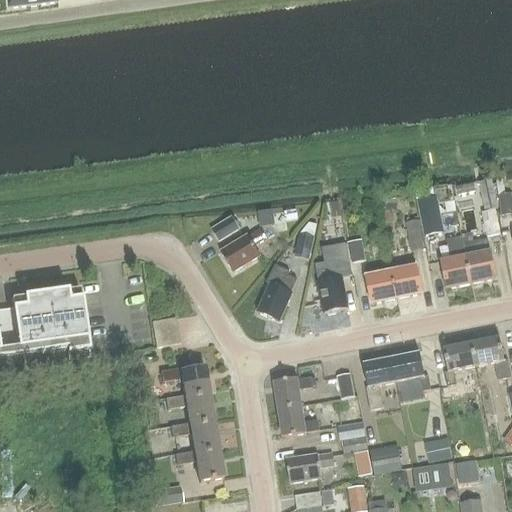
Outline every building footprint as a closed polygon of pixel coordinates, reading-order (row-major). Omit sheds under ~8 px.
[(56,0),(8,0),(10,11),(30,8),(30,9),(38,8),(38,7),(57,4),(56,0)] [(479,184),(482,195),(485,213),(496,211),(498,211),(493,182),(479,184)] [(474,193),(473,185),(456,188),(458,196),(474,193)] [(431,189),(415,192),(424,238),(444,235),(437,200),(434,200),(432,190),(431,189)] [(502,217),(511,215),(511,198),(511,195),(499,196),(502,217)] [(489,238),(503,235),(497,211),(496,211),(484,214),(489,238)] [(234,221),(213,234),(218,242),(239,229),(234,221)] [(419,222),(406,225),(411,252),(425,250),(419,222)] [(318,227),(310,225),(300,237),(315,240),(318,227)] [(255,247),(266,240),(260,230),(221,254),(232,273),(260,256),(255,247)] [(315,240),(300,237),(295,259),(310,263),(315,240)] [(450,263),(440,265),(445,292),(471,287),(463,246),(462,240),(446,243),(450,263)] [(488,241),(463,246),(471,287),(496,282),(490,254),(488,241)] [(363,242),(349,245),(353,265),(367,262),(363,242)] [(324,265),(314,266),(317,283),(323,314),(348,310),(342,279),(351,278),(346,246),(322,251),(324,265)] [(270,285),(257,313),(279,323),(293,294),(292,294),(298,281),(287,276),(289,272),(275,265),(266,283),(270,285)] [(417,268),(391,273),(396,300),(422,295),(417,268)] [(391,273),(365,278),(371,306),(396,300),(391,273)] [(89,360),(80,297),(67,299),(67,294),(23,300),(24,305),(11,307),(0,308),(0,353),(65,345),(68,363),(89,360)] [(175,321),(150,325),(152,338),(177,334),(175,321)] [(177,334),(152,338),(155,350),(179,346),(177,334)] [(470,347),(474,369),(497,365),(500,379),(510,376),(507,363),(503,363),(499,341),(470,347)] [(453,374),(474,369),(470,347),(443,352),(447,374),(443,375),(446,390),(456,388),(453,374)] [(418,357),(392,362),(396,385),(400,405),(424,400),(423,395),(431,393),(430,385),(428,377),(422,378),(418,357)] [(392,362),(363,367),(367,385),(367,390),(366,390),(370,413),(383,411),(378,388),(396,385),(392,362)] [(184,401),(209,397),(204,369),(180,373),(179,370),(159,374),(161,385),(181,381),(184,398),(184,401)] [(355,399),(351,377),(338,379),(342,402),(355,399)] [(278,413),(301,409),(298,392),(311,390),(310,381),(298,383),(298,380),(274,384),(278,413)] [(190,429),(213,425),(209,397),(184,401),(184,398),(165,401),(167,411),(186,408),(189,426),(190,429)] [(301,409),(278,413),(282,441),(305,437),(304,435),(318,433),(316,424),(304,426),(301,409)] [(194,456),(218,453),(213,425),(190,429),(189,426),(170,430),(172,441),(191,438),(194,455),(194,456)] [(340,431),(341,441),(366,438),(364,427),(340,431)] [(511,431),(503,443),(511,449),(511,431)] [(429,465),(452,460),(448,441),(425,446),(429,465)] [(366,442),(342,445),(344,455),(367,452),(366,442)] [(375,477),(402,472),(398,449),(370,454),(375,477)] [(194,456),(194,455),(174,459),(175,468),(195,465),(199,486),(223,481),(218,453),(194,456)] [(369,453),(357,454),(359,476),(371,475),(369,453)] [(320,470),(333,468),(332,456),(286,462),(290,486),(321,481),(320,470)] [(448,465),(430,468),(433,487),(451,485),(448,465)] [(404,474),(392,476),(394,488),(406,486),(404,474)] [(154,508),(181,504),(179,489),(152,493),(154,508)] [(366,511),(364,489),(349,491),(351,511),(366,511)] [(333,493),(322,494),(324,508),(334,507),(333,493)] [(323,511),(323,508),(321,495),(296,498),(297,511),(323,511)] [(484,511),(483,503),(462,506),(462,511),(484,511)]
